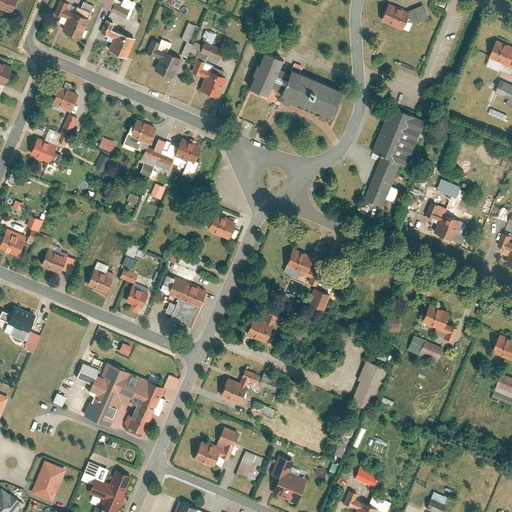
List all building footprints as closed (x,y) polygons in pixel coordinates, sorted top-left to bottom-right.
[(14,0),(0,0),(0,11),(8,15),(14,0)] [(60,0),(50,0),(48,7),(56,10),(60,0)] [(110,0),(102,0),(99,8),(107,12),(113,1),(110,0)] [(122,6),(114,3),(110,12),(122,17),(125,11),(130,13),(134,6),(124,1),(122,6)] [(385,5),(377,21),(405,34),(413,18),(385,5)] [(427,18),(421,5),(411,10),(417,23),(427,18)] [(62,29),(79,36),(89,13),(72,6),(62,29)] [(96,23),(103,26),(108,15),(101,12),(96,23)] [(187,23),(179,41),(191,47),(199,28),(187,23)] [(105,49),(125,57),(133,39),(113,31),(105,49)] [(155,36),(147,32),(140,49),(148,52),(155,36)] [(203,41),(198,52),(216,60),(221,48),(203,41)] [(511,49),(494,42),(487,59),(511,68),(511,72),(511,75),(511,62),(510,62),(511,58),(511,49)] [(324,111),(336,82),(284,59),(281,66),(272,62),(277,52),(259,45),(243,80),(260,87),(264,79),(274,83),(272,88),(324,111)] [(153,71),(169,78),(178,57),(162,50),(153,71)] [(187,67),(194,70),(200,56),(193,53),(187,67)] [(375,68),(377,70),(380,70),(382,69),(385,66),(385,63),(383,59),(378,57),(374,59),(373,60),(372,63),(373,66),(375,68)] [(0,84),(4,86),(11,69),(0,65),(0,84)] [(214,96),(224,73),(207,66),(197,89),(214,96)] [(511,86),(500,82),(494,97),(511,104),(511,86)] [(70,95),(51,87),(44,103),(64,111),(70,95)] [(423,119),(390,105),(371,150),(381,155),(363,197),(381,204),(398,163),(404,166),(423,119)] [(489,107),(487,112),(503,119),(505,115),(489,107)] [(76,115),(66,110),(53,139),(64,143),(76,115)] [(157,129),(135,120),(127,138),(149,148),(157,129)] [(54,142),(32,132),(24,150),(47,160),(54,142)] [(99,136),(96,146),(110,150),(113,140),(99,136)] [(198,145),(177,136),(170,153),(191,161),(198,145)] [(45,166),(54,170),(60,158),(51,154),(45,166)] [(440,179),(435,191),(452,198),(457,186),(440,179)] [(152,182),(148,195),(160,198),(163,185),(152,182)] [(128,192),(125,199),(133,203),(136,196),(128,192)] [(443,215),(442,218),(435,215),(438,207),(431,203),(425,217),(432,220),(440,223),(435,235),(453,242),(461,223),(443,215)] [(495,206),(491,214),(496,217),(500,210),(495,206)] [(232,218),(215,211),(207,229),(224,237),(232,218)] [(22,232),(1,223),(0,225),(0,246),(13,252),(22,232)] [(22,232),(42,240),(46,231),(26,223),(22,232)] [(511,247),(511,248),(505,245),(508,237),(501,234),(495,248),(502,251),(502,250),(510,253),(505,265),(511,268),(511,247)] [(42,240),(34,259),(55,268),(63,250),(42,240)] [(119,265),(129,268),(137,244),(127,241),(119,265)] [(313,258),(292,249),(284,267),(306,276),(313,258)] [(175,262),(192,269),(196,259),(179,252),(175,262)] [(93,266),(86,283),(104,291),(111,274),(93,266)] [(119,276),(132,281),(135,274),(122,268),(119,276)] [(162,314),(191,325),(198,306),(206,286),(173,273),(165,293),(170,295),(162,314)] [(132,281),(122,302),(139,310),(149,288),(132,281)] [(321,309),(326,293),(315,290),(310,306),(321,309)] [(264,302),(258,315),(271,321),(277,308),(264,302)] [(425,306),(418,322),(445,333),(442,339),(451,343),(456,329),(448,325),(447,328),(442,326),(447,314),(425,306)] [(247,311),(240,327),(259,335),(266,319),(247,311)] [(10,312),(4,326),(24,335),(30,320),(10,312)] [(385,331),(397,331),(398,317),(385,317),(385,331)] [(300,341),(304,332),(294,328),(290,336),(300,341)] [(21,352),(30,355),(37,337),(28,333),(21,352)] [(511,343),(500,338),(493,355),(511,363),(511,343)] [(423,342),(417,356),(435,364),(442,350),(423,342)] [(120,344),(116,353),(125,356),(129,348),(120,344)] [(365,410),(384,368),(362,358),(343,400),(365,410)] [(81,364),(75,377),(90,384),(96,371),(81,364)] [(118,401),(131,407),(122,426),(142,435),(162,389),(155,386),(159,377),(146,372),(143,380),(105,364),(82,416),(107,427),(118,401)] [(265,382),(268,373),(261,370),(258,379),(265,382)] [(242,372),(238,379),(253,386),(256,379),(242,372)] [(511,380),(497,374),(491,389),(510,397),(511,391),(511,380)] [(272,385),(275,378),(268,375),(265,382),(272,385)] [(223,381),(217,397),(238,405),(244,389),(223,381)] [(54,392),(50,401),(59,404),(62,395),(54,392)] [(260,404),(257,412),(271,418),(274,409),(260,404)] [(217,460),(223,463),(230,449),(231,449),(236,437),(219,429),(213,441),(222,445),(219,452),(198,443),(191,458),(213,468),(217,460)] [(339,456),(345,441),(339,439),(333,453),(339,456)] [(244,453),(235,476),(251,483),(261,459),(244,453)] [(277,478),(270,494),(296,504),(303,485),(283,477),(290,460),(275,455),(268,474),(277,478)] [(42,461),(30,493),(51,502),(64,470),(42,461)] [(357,468),(353,479),(371,487),(375,476),(357,468)] [(117,511),(131,477),(113,470),(107,485),(93,480),(87,495),(102,501),(99,508),(97,507),(94,511),(117,511)] [(2,488),(0,490),(0,511),(15,511),(22,504),(2,488)] [(355,504),(354,506),(347,503),(351,495),(344,492),(338,506),(345,509),(345,508),(352,511),(373,511),(374,511),(355,504)] [(430,493),(424,509),(430,511),(440,511),(445,499),(430,493)] [(197,511),(176,502),(171,511),(197,511)]
